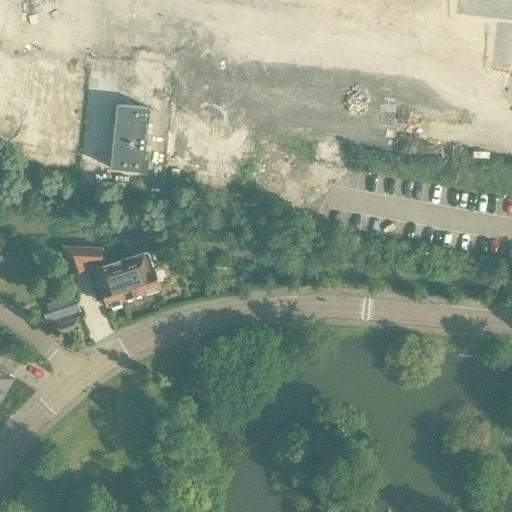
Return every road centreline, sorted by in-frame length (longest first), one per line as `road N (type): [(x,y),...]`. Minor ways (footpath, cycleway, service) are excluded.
road 1 (residential): [(77,379),(170,327),(264,309),(511,324)]
road 2 (residential): [(208,93),(378,115),(436,88)]
